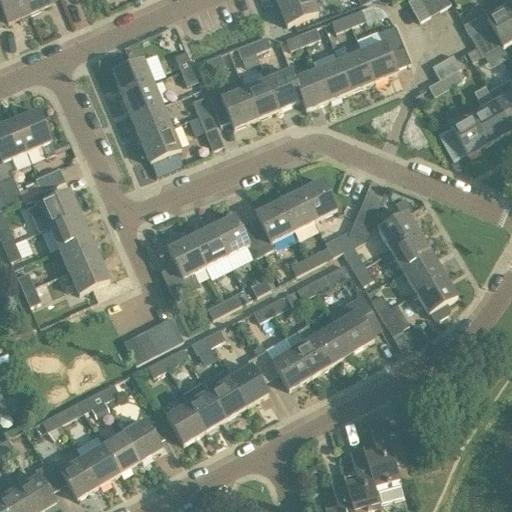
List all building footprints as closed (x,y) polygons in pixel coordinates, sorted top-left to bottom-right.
[(28,21),(18,0),(0,0),(0,30),(6,28),(7,30),(28,21)] [(18,0),(28,21),(52,10),(51,8),(60,1),(59,0),(18,0)] [(274,0),(278,8),(298,0),(274,0)] [(309,0),(298,0),(278,8),(287,31),(317,18),(309,0)] [(419,27),(429,21),(417,0),(407,6),(419,27)] [(417,0),(429,21),(439,15),(431,0),(417,0)] [(431,0),(439,15),(450,9),(444,0),(431,0)] [(511,46),(511,18),(508,11),(486,23),(490,29),(496,40),(501,49),(502,52),(511,46)] [(346,20),(350,32),(365,26),(361,14),(346,20)] [(490,29),(486,23),(484,18),(463,29),(470,40),(490,29)] [(350,32),(346,20),(331,26),(335,38),(350,32)] [(496,40),(490,29),(470,40),(476,51),(496,40)] [(397,78),(395,74),(410,68),(395,31),(379,36),(384,47),(361,57),(374,87),(397,78)] [(300,38),(305,50),(320,44),(315,32),(300,38)] [(305,50),(300,38),(285,44),(290,55),(305,50)] [(481,60),(501,49),(496,40),(476,51),(481,60)] [(251,47),(256,58),(271,52),(266,41),(251,47)] [(256,58),(251,47),(236,53),(241,64),(256,58)] [(346,52),(350,61),(339,66),(351,97),(374,87),(361,57),(358,48),(346,52)] [(180,76),(192,71),(186,57),(174,61),(180,76)] [(210,77),(225,71),(220,59),(205,65),(210,77)] [(452,59),(431,71),(438,84),(440,83),(460,72),(454,62),(452,59)] [(122,100),(152,88),(143,65),(112,77),(122,100)] [(316,75),(328,106),(351,97),(339,66),(316,75)] [(192,71),(180,76),(186,91),(198,87),(192,71)] [(456,75),(460,73),(460,72),(440,83),(446,94),(462,86),(456,75)] [(279,115),(302,106),(293,84),(290,75),(267,84),(279,115)] [(328,106),(316,75),(293,84),(302,106),(305,115),(328,106)] [(439,85),(428,91),(434,101),(446,94),(440,83),(438,84),(439,85)] [(244,94),(256,124),(279,115),(267,84),(244,94)] [(510,136),(511,135),(511,89),(509,84),(488,96),(494,108),(510,136)] [(152,88),(122,100),(131,123),(162,110),(152,88)] [(472,120),(488,149),(510,136),(494,108),(488,96),(484,90),(473,96),(483,114),(472,120)] [(220,130),(230,126),(234,134),(256,124),(244,94),(222,103),(219,95),(208,100),(220,130)] [(198,122),(210,117),(204,102),(192,107),(198,122)] [(162,110),(131,123),(140,146),(171,133),(162,110)] [(13,126),(26,158),(41,151),(45,162),(55,158),(55,157),(69,151),(66,144),(52,150),(38,116),(13,126)] [(210,117),(198,122),(204,136),(216,132),(210,117)] [(488,149),(472,120),(437,139),(453,167),(466,159),(467,161),(488,149)] [(26,158),(13,126),(0,131),(0,164),(1,168),(0,168),(0,195),(7,211),(22,204),(11,176),(16,174),(12,164),(26,158)] [(171,133),(140,146),(150,168),(151,168),(156,181),(180,171),(175,158),(180,156),(171,133)] [(41,198),(65,187),(59,173),(35,184),(37,188),(40,196),(41,198)] [(299,196),(314,226),(336,215),(322,185),(299,196)] [(19,196),(22,204),(40,196),(37,188),(19,196)] [(79,218),(69,196),(28,214),(33,225),(43,220),(48,232),(63,225),(79,218)] [(277,207),(292,237),(314,226),(299,196),(277,207)] [(292,237),(277,207),(255,218),(259,226),(250,230),(263,258),(274,253),(271,248),(292,237)] [(364,247),(375,219),(359,214),(351,234),(348,241),(362,247),(364,247)] [(79,218),(63,225),(48,232),(58,255),(63,253),(89,241),(79,218)] [(391,256),(419,239),(406,218),(378,234),(391,256)] [(212,232),(226,261),(246,251),(252,263),(263,258),(250,230),(241,235),(234,221),(212,232)] [(190,243),(205,272),(226,261),(212,232),(190,243)] [(0,245),(3,252),(14,247),(8,233),(0,236),(0,245)] [(419,239),(391,256),(403,277),(432,260),(419,239)] [(89,241),(63,253),(58,255),(68,277),(99,264),(89,241)] [(325,248),(332,262),(342,257),(342,256),(342,255),(335,242),(325,248)] [(200,292),(193,278),(205,272),(190,243),(167,254),(175,269),(160,277),(173,302),(189,294),(190,296),(200,292)] [(14,247),(3,252),(10,267),(21,262),(14,247)] [(354,278),(365,271),(357,259),(353,252),(342,257),(354,278)] [(305,263),(310,274),(325,266),(319,256),(305,263)] [(432,260),(403,277),(416,298),(444,281),(432,260)] [(310,274),(305,263),(290,271),(296,281),(310,274)] [(99,264),(68,277),(78,300),(109,286),(99,264)] [(365,271),(354,278),(362,291),(373,285),(365,271)] [(23,297),(34,292),(28,277),(16,282),(23,297)] [(311,287),(317,298),(331,291),(325,280),(311,287)] [(444,281),(416,298),(428,319),(429,318),(433,323),(439,325),(448,319),(450,313),(447,308),(457,302),(444,281)] [(256,302),(271,294),(265,283),(250,291),(256,302)] [(317,298),(311,287),(296,295),(302,305),(317,298)] [(34,292),(23,297),(29,312),(41,307),(34,292)] [(285,300),(291,311),(298,306),(292,295),(285,300)] [(222,306),(227,317),(242,310),(236,298),(222,306)] [(328,318),(335,329),(352,357),(373,345),(370,340),(382,334),(361,299),(328,318)] [(390,313),(389,313),(381,299),(371,306),(379,320),(390,313)] [(268,309),(274,320),(287,313),(281,302),(268,309)] [(227,317),(222,306),(206,314),(212,325),(227,317)] [(274,320),(268,309),(253,317),(258,328),(274,320)] [(390,313),(379,320),(391,341),(409,330),(396,309),(389,313),(390,313)] [(183,346),(171,322),(159,328),(171,352),(183,346)] [(159,359),(171,352),(159,328),(147,335),(159,359)] [(294,353),(311,382),(331,370),(315,341),(307,329),(297,335),(304,348),(294,353)] [(331,370),(352,357),(335,329),(315,341),(331,370)] [(205,342),(211,352),(225,345),(219,334),(205,342)] [(159,359),(147,335),(135,341),(147,365),(159,359)] [(147,365),(135,341),(125,346),(123,347),(135,371),(147,365)] [(211,352),(205,342),(190,349),(196,360),(211,352)] [(311,382),(294,353),(272,366),(265,354),(256,359),(270,383),(279,378),(289,395),(311,382)] [(162,364),(168,374),(182,367),(176,356),(162,364)] [(250,371),(229,383),(246,412),(267,399),(261,389),(270,383),(256,359),(247,365),(250,371)] [(168,374),(162,364),(147,371),(153,382),(168,374)] [(203,386),(225,424),(246,412),(229,383),(224,374),(203,386)] [(225,424),(203,386),(182,399),(188,408),(205,436),(225,424)] [(98,397),(104,407),(119,400),(114,389),(98,397)] [(104,407),(98,397),(77,408),(83,418),(91,414),(95,421),(108,415),(104,407)] [(9,419),(20,416),(18,408),(16,400),(4,403),(9,419)] [(83,418),(77,408),(56,418),(62,429),(83,418)] [(183,450),(205,436),(188,408),(166,421),(183,450)] [(62,429),(56,418),(41,426),(47,437),(62,429)] [(376,507),(402,500),(380,424),(368,428),(376,456),(363,460),(362,460),(373,497),(376,507)] [(123,438),(140,467),(162,454),(145,425),(123,438)] [(123,438),(103,450),(102,450),(119,479),(140,467),(123,438)] [(99,491),(119,479),(102,450),(103,450),(97,441),(76,454),(81,463),(82,462),(99,491)] [(0,460),(13,453),(7,442),(0,446),(0,460)] [(349,511),(377,511),(376,507),(373,497),(362,460),(363,460),(362,453),(349,457),(357,485),(344,488),(343,489),(349,511)] [(82,462),(81,463),(60,475),(53,463),(44,469),(58,493),(66,488),(77,505),(99,491),(82,462)] [(17,492),(28,511),(50,511),(56,509),(49,498),(58,493),(44,469),(34,474),(38,480),(17,492)] [(349,511),(343,489),(344,488),(342,483),(330,486),(336,511),(349,511)] [(28,511),(17,492),(0,502),(0,511),(28,511)]
